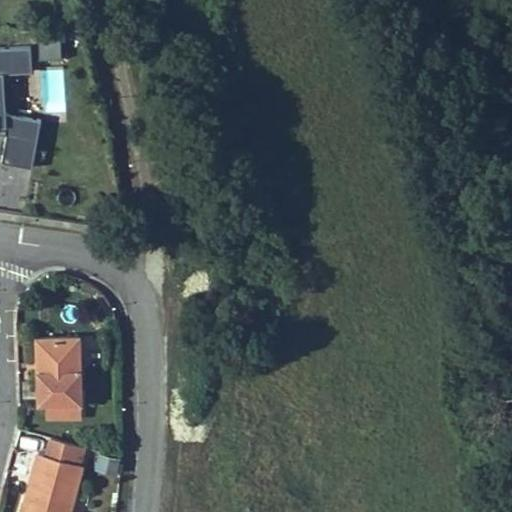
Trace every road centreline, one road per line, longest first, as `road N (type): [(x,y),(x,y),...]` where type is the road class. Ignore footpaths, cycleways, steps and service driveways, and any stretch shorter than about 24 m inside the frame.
road 1 (residential): [(135,511),(150,406),(139,254),(1,234)]
road 2 (residential): [(0,434),(1,234)]
